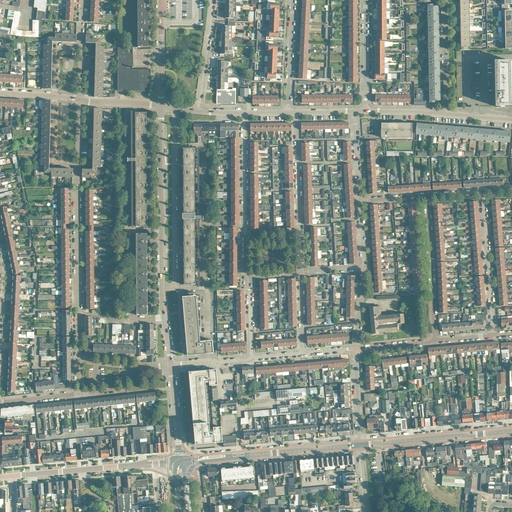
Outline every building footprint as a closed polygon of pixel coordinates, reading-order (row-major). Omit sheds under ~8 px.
[(46,12),(47,0),(46,0),(34,0),(34,8),(37,8),(37,11),(46,12)] [(149,8),(149,5),(148,5),(147,0),(137,0),(137,15),(148,15),(148,8),(149,8)] [(348,0),(349,4),(348,4),(348,8),(356,8),(356,0),(348,0)] [(74,4),(71,4),(71,2),(67,1),(65,1),(64,3),(67,4),(66,7),(71,8),(70,10),(74,10),(74,4)] [(275,4),(275,1),(268,1),(268,4),(270,4),(270,10),(279,10),(279,4),(275,4)] [(309,15),(309,13),(309,9),(310,9),(310,5),(302,5),(302,13),(305,13),(305,14),(302,14),(301,23),(309,23),(309,19),(309,15)] [(432,5),(427,5),(427,23),(438,22),(438,7),(432,7),(432,5)] [(508,10),(508,8),(501,8),(501,11),(501,16),(511,16),(511,11),(508,11),(507,10),(508,10)] [(46,12),(37,11),(36,21),(39,21),(42,21),(42,19),(46,19),(46,12)] [(235,18),(235,12),(225,12),(225,18),(228,18),(228,21),(235,21),(235,18)] [(149,24),(149,21),(148,21),(148,15),(137,15),(137,31),(148,31),(148,24),(149,24)] [(438,38),(438,22),(427,23),(424,23),(424,26),(427,26),(428,38),(438,38)] [(234,26),(235,23),(228,23),(228,26),(221,26),(221,33),(229,33),(232,33),(232,26),(234,26)] [(308,35),(308,33),(308,29),(309,29),(309,25),(301,24),(301,33),(304,33),(304,34),(301,34),(300,43),(308,43),(308,39),(308,35)] [(149,40),(149,37),(148,37),(148,31),(137,31),(137,47),(148,47),(148,40),(149,40)] [(278,38),(278,32),(269,31),(269,37),(266,37),(266,40),(273,41),(273,38),(278,38)] [(44,38),(44,45),(48,45),(48,47),(52,47),(52,42),(55,42),(55,38),(48,38),(44,38)] [(439,54),(438,38),(428,38),(428,54),(439,54)] [(100,39),(99,39),(93,39),(93,43),(96,43),(96,48),(100,48),(100,47),(104,47),(104,44),(100,44),(100,39)] [(277,51),(277,45),(273,45),(273,42),(266,42),(265,51),(268,51),(277,51)] [(307,53),(307,51),(307,47),(308,47),(308,43),(300,43),(300,51),(303,51),(303,52),(300,52),(299,61),(307,61),(307,57),(307,53)] [(52,54),(52,47),(48,47),(48,45),(44,45),(42,45),(42,47),(44,47),(44,52),(48,52),(48,54),(52,54)] [(104,54),(104,47),(100,47),(100,48),(96,48),(96,55),(100,55),(100,54),(104,54)] [(133,68),(133,55),(128,55),(128,47),(121,47),(121,50),(118,50),(118,91),(149,91),(149,70),(133,71),(133,69),(133,68)] [(236,47),(231,47),(229,47),(221,47),(221,54),(224,54),(224,57),(233,57),(233,54),(231,54),(231,50),(236,50),(236,47)] [(52,61),(52,54),(48,54),(48,52),(44,52),(44,54),(44,59),(48,59),(48,61),(52,61)] [(113,54),(104,54),(100,54),(100,55),(96,55),(96,62),(100,62),(100,61),(103,61),(104,56),(113,56),(113,54)] [(439,69),(439,54),(428,54),(428,70),(439,69)] [(52,68),(52,61),(48,61),(48,59),(44,59),(44,62),(43,66),(47,66),(47,68),(52,68)] [(231,62),(231,59),(227,59),(218,59),(218,62),(217,62),(217,69),(225,69),(227,69),(228,69),(228,62),(231,62)] [(103,67),(103,61),(100,61),(100,62),(96,62),(95,69),(99,69),(99,67),(103,67)] [(306,70),(306,69),(307,65),(307,61),(299,61),(299,69),(302,69),(302,70),(299,70),(299,79),(306,79),(306,75),(311,75),(311,70),(306,70)] [(511,61),(496,61),(497,107),(511,106),(511,61)] [(51,75),(52,68),(47,68),(47,66),(43,66),(43,68),(43,73),(47,73),(47,75),(51,75)] [(106,67),(103,67),(99,67),(99,69),(95,69),(95,76),(99,76),(99,74),(103,74),(103,70),(106,70),(106,67)] [(439,85),(439,69),(428,70),(429,85),(439,85)] [(277,75),(276,75),(276,73),(267,73),(264,72),(264,81),(271,82),(271,79),(277,79),(277,75)] [(51,82),(51,75),(47,75),(47,73),(43,73),(43,80),(47,80),(47,82),(51,82)] [(95,76),(95,83),(99,83),(99,81),(103,81),(103,74),(99,74),(99,76),(95,76)] [(375,76),(374,76),(374,80),(379,80),(379,83),(386,83),(386,80),(387,80),(387,74),(384,74),(375,74),(375,76)] [(51,89),(51,82),(47,82),(47,80),(43,80),(43,89),(51,89)] [(103,88),(103,81),(99,81),(99,83),(95,83),(95,90),(99,90),(99,88),(103,88)] [(224,90),(224,83),(217,83),(217,93),(229,93),(229,90),(224,90)] [(439,101),(439,85),(429,85),(429,100),(425,100),(425,102),(434,102),(434,101),(439,101)] [(102,97),(103,88),(99,88),(99,90),(95,90),(95,97),(102,97)] [(235,104),(236,89),(232,89),(232,90),(229,90),(229,93),(217,93),(216,104),(235,104)] [(425,93),(420,93),(420,89),(414,89),(414,105),(425,105),(425,102),(425,100),(425,93)] [(51,101),(43,101),(42,110),(46,110),(46,107),(50,108),(51,101)] [(50,115),(50,108),(46,107),(46,110),(42,110),(42,114),(40,114),(40,117),(42,117),(46,117),(46,115),(50,115)] [(102,118),(102,109),(94,109),(94,116),(98,116),(98,118),(102,118)] [(147,120),(146,120),(146,113),(147,113),(146,113),(135,113),(135,129),(146,129),(146,123),(147,123),(147,120)] [(50,122),(50,115),(46,115),(46,117),(42,117),(42,124),(46,124),(46,122),(50,122)] [(102,125),(102,118),(98,118),(98,116),(94,116),(94,123),(98,123),(98,125),(102,125)] [(50,129),(50,122),(46,122),(46,124),(42,124),(42,131),(45,131),(45,129),(50,129)] [(102,130),(102,125),(98,125),(98,123),(94,123),(94,130),(98,130),(98,132),(104,132),(104,130),(102,130)] [(348,129),(348,123),(342,123),(342,129),(342,136),(342,138),(350,138),(350,133),(345,133),(345,129),(348,129)] [(238,138),(238,124),(220,124),(220,132),(220,138),(232,138),(238,138)] [(432,136),(433,125),(417,124),(416,134),(432,136)] [(201,131),(201,125),(193,125),(193,128),(193,130),(193,134),(201,134),(201,133),(201,131)] [(448,137),(449,127),(433,125),(432,136),(448,137)] [(463,139),(464,128),(449,127),(448,137),(463,139)] [(479,140),(479,129),(464,128),(463,139),(479,140)] [(50,136),(50,129),(45,129),(45,131),(42,131),(42,137),(45,138),(45,136),(50,136)] [(147,136),(146,136),(146,129),(135,129),(135,146),(146,145),(146,139),(147,139),(147,136)] [(494,141),(495,131),(479,129),(479,140),(494,141)] [(101,139),(102,132),(98,132),(98,130),(94,130),(93,137),(98,137),(98,139),(101,139)] [(510,143),(511,132),(495,131),(494,141),(510,143)] [(49,143),(50,136),(45,136),(45,138),(42,137),(41,144),(45,145),(45,143),(49,143)] [(101,146),(101,139),(98,139),(98,137),(93,137),(93,144),(98,144),(98,146),(101,146)] [(49,150),(49,143),(45,143),(45,145),(41,144),(41,151),(45,151),(45,150),(49,150)] [(101,153),(101,146),(98,146),(98,144),(93,144),(93,151),(97,151),(97,153),(101,153)] [(146,152),(146,145),(135,146),(135,155),(135,159),(141,159),(141,161),(146,161),(146,155),(147,155),(147,152),(146,152)] [(194,165),(194,152),(194,148),(183,149),(183,148),(182,148),(182,149),(183,149),(183,155),(182,155),(182,158),(183,159),(183,165),(194,165)] [(49,157),(49,150),(45,150),(45,151),(41,151),(41,159),(45,159),(45,157),(49,157)] [(101,160),(101,153),(97,153),(97,151),(93,151),(93,158),(97,158),(97,160),(101,160)] [(49,164),(49,157),(45,157),(45,159),(41,159),(41,165),(45,166),(45,164),(49,164)] [(101,167),(101,160),(97,160),(97,158),(93,158),(93,165),(97,165),(97,167),(101,167)] [(147,171),(147,168),(146,168),(146,161),(141,161),(141,159),(135,159),(127,159),(127,158),(127,162),(135,162),(135,178),(146,178),(146,171),(147,171)] [(194,181),(194,165),(183,165),(183,172),(182,172),(182,175),(183,175),(183,181),(194,181)] [(147,184),(146,184),(146,178),(135,178),(135,194),(146,194),(146,188),(147,188),(147,184)] [(194,197),(194,181),(183,181),(183,188),(182,188),(182,191),(183,191),(183,197),(194,197)] [(147,201),(146,201),(146,194),(135,194),(135,210),(146,210),(146,204),(147,204),(147,201)] [(183,204),(183,207),(184,207),(184,213),(195,213),(194,197),(183,197),(184,204),(183,204)] [(6,205),(0,206),(0,211),(0,213),(1,214),(7,213),(7,212),(12,211),(11,208),(8,209),(7,207),(6,207),(6,205)] [(147,217),(146,217),(146,210),(135,210),(136,227),(147,227),(147,226),(146,226),(146,220),(147,220),(147,217)] [(183,214),(182,214),(182,218),(182,219),(183,219),(183,220),(184,220),(184,226),(183,226),(183,229),(184,229),(184,236),(195,236),(195,232),(195,219),(197,219),(199,219),(203,219),(203,220),(203,218),(203,216),(202,216),(199,216),(197,216),(195,216),(195,213),(184,213),(183,213),(183,214)] [(511,227),(502,229),(494,229),(494,232),(495,235),(502,234),(502,232),(502,231),(511,230),(511,227)] [(69,236),(66,236),(66,234),(61,234),(59,234),(59,236),(61,236),(61,240),(66,240),(66,242),(69,242),(69,236)] [(147,243),(147,241),(147,234),(136,234),(136,250),(147,250),(147,244),(147,243)] [(195,252),(195,236),(184,236),(184,242),(183,242),(183,246),(184,246),(184,252),(195,252)] [(5,238),(6,239),(7,245),(15,243),(14,241),(13,241),(12,237),(5,238)] [(15,245),(15,243),(7,245),(8,250),(8,251),(15,250),(14,245),(15,245)] [(69,248),(66,248),(66,246),(61,246),(59,246),(56,246),(52,247),(52,250),(56,250),(56,249),(59,249),(59,252),(61,252),(66,252),(66,254),(69,254),(69,248)] [(99,250),(99,247),(94,247),(89,247),(89,249),(86,249),(86,256),(89,256),(89,254),(94,253),(94,250),(99,250)] [(147,260),(147,257),(147,250),(136,250),(136,266),(147,266),(147,260)] [(195,268),(195,252),(184,252),(184,259),(183,259),(183,262),(184,262),(184,268),(195,268)] [(99,260),(96,260),(89,260),(89,261),(86,261),(86,268),(89,268),(89,266),(94,266),(94,262),(103,262),(103,260),(99,260)] [(147,276),(147,273),(147,266),(136,266),(136,283),(147,283),(147,276)] [(195,285),(195,268),(184,268),(184,275),(183,275),(183,278),(184,278),(184,284),(183,284),(183,285),(184,285),(195,285)] [(69,284),(66,284),(66,283),(62,283),(61,283),(57,283),(56,283),(56,285),(62,285),(62,289),(66,289),(66,291),(69,291),(69,284)] [(147,292),(147,289),(147,283),(136,283),(136,299),(147,299),(147,292)] [(62,289),(59,289),(59,291),(62,291),(62,295),(66,295),(66,297),(69,297),(69,291),(66,291),(66,289),(62,289)] [(198,341),(197,306),(197,296),(187,296),(187,293),(185,293),(185,297),(183,297),(183,301),(185,301),(185,304),(183,304),(184,309),(185,309),(185,312),(184,312),(184,316),(185,316),(185,322),(185,324),(185,327),(185,330),(186,330),(186,331),(185,331),(185,337),(186,337),(186,339),(186,343),(187,343),(187,347),(186,347),(187,355),(195,355),(195,353),(198,352),(198,354),(213,353),(212,340),(204,341),(200,341),(199,341),(198,341)] [(148,308),(148,305),(147,305),(147,299),(136,299),(136,315),(147,315),(147,308),(148,308)] [(380,306),(370,307),(373,334),(380,334),(380,332),(399,331),(398,324),(405,323),(404,314),(393,315),(393,313),(391,313),(391,315),(381,316),(380,306)] [(481,318),(477,319),(478,329),(484,328),(484,321),(487,321),(486,314),(481,315),(481,318)] [(228,352),(227,344),(226,340),(224,340),(224,344),(221,345),(221,343),(217,343),(218,350),(221,349),(221,352),(228,352)] [(509,359),(508,343),(501,344),(502,353),(505,353),(506,359),(509,359)] [(213,427),(211,399),(218,398),(217,385),(216,369),(188,372),(194,437),(194,438),(193,438),(193,439),(193,440),(192,440),(192,441),(192,442),(193,442),(193,443),(193,444),(194,444),(194,445),(195,445),(196,445),(197,445),(215,444),(215,443),(222,442),(221,427),(213,427)] [(505,384),(505,372),(497,373),(497,384),(505,384)] [(70,379),(70,374),(63,374),(63,382),(59,383),(58,381),(53,381),(54,383),(54,389),(65,388),(72,388),(72,379),(70,379)] [(309,397),(309,388),(290,389),(288,390),(289,399),(294,398),(294,399),(298,398),(298,396),(305,395),(305,397),(309,397)] [(289,399),(288,390),(284,390),(281,390),(277,391),(275,391),(276,394),(275,394),(276,397),(276,400),(289,399)] [(104,398),(98,399),(99,406),(103,406),(103,409),(104,412),(103,412),(104,422),(106,422),(105,412),(105,409),(105,406),(104,398)] [(236,406),(236,401),(220,402),(220,409),(229,408),(229,407),(236,406)] [(299,413),(298,407),(298,404),(289,405),(289,408),(290,414),(299,413)] [(35,414),(34,405),(25,406),(23,406),(11,407),(9,408),(2,408),(0,410),(0,417),(10,417),(35,414)] [(290,414),(289,408),(289,405),(277,406),(277,408),(277,409),(278,415),(290,414)] [(164,418),(162,410),(157,412),(158,415),(155,416),(156,420),(159,419),(164,418)] [(234,430),(235,417),(223,417),(223,421),(221,421),(221,423),(226,423),(226,427),(221,427),(221,429),(234,430)] [(19,431),(19,427),(5,427),(4,436),(13,435),(13,431),(19,431)] [(146,437),(146,432),(146,427),(145,427),(140,427),(139,427),(140,439),(141,454),(148,454),(146,437)] [(121,456),(120,437),(116,438),(115,431),(115,428),(112,428),(113,431),(115,457),(121,456)] [(250,440),(249,430),(243,430),(243,433),(241,434),(242,437),(243,437),(244,440),(250,440)] [(10,444),(13,444),(22,443),(22,442),(22,437),(21,437),(21,436),(2,437),(2,439),(1,439),(2,443),(2,445),(10,444)] [(236,445),(236,436),(222,437),(223,447),(235,446),(236,445)] [(76,460),(76,453),(76,449),(73,449),(72,443),(77,443),(77,444),(80,444),(80,439),(69,439),(70,443),(70,446),(70,448),(71,461),(76,460)] [(505,450),(504,441),(493,442),(493,447),(489,448),(489,455),(489,458),(495,458),(494,451),(505,450)] [(468,460),(466,445),(456,446),(456,451),(457,456),(459,456),(459,458),(460,459),(461,460),(462,460),(464,461),(468,460)] [(98,458),(97,448),(81,449),(81,460),(98,458)] [(42,463),(42,456),(41,449),(34,450),(35,458),(36,464),(42,463)] [(412,458),(411,450),(395,451),(395,457),(398,457),(398,463),(405,462),(405,464),(405,465),(404,465),(405,471),(403,471),(403,473),(399,473),(399,475),(399,476),(408,478),(407,466),(413,466),(413,463),(412,463),(412,460),(412,458),(413,458),(413,457),(412,458)] [(19,459),(19,455),(19,454),(2,456),(2,454),(0,454),(0,467),(22,465),(21,458),(19,459)] [(314,470),(314,468),(313,459),(312,459),(298,461),(299,471),(300,471),(314,470)] [(293,473),(292,461),(284,462),(282,462),(284,474),(285,474),(293,473)] [(261,476),(258,477),(258,487),(263,487),(267,486),(268,486),(272,486),(272,482),(267,482),(267,475),(266,463),(261,464),(263,480),(261,480),(261,476)] [(243,467),(237,467),(238,480),(238,479),(240,479),(240,480),(251,479),(251,478),(253,478),(253,479),(254,479),(253,466),(246,466),(246,467),(243,467)] [(238,480),(237,467),(230,468),(227,468),(220,469),(221,482),(222,482),(222,481),(224,481),(235,480),(237,480),(238,480)] [(459,475),(459,467),(449,467),(448,474),(459,475)] [(487,480),(486,483),(489,483),(490,483),(490,482),(490,477),(496,478),(496,473),(497,471),(491,471),(488,471),(487,478),(487,480)] [(136,480),(135,475),(123,476),(123,482),(125,482),(125,488),(123,488),(123,494),(131,494),(137,493),(136,488),(136,480)] [(464,488),(465,477),(443,475),(442,486),(464,488)] [(120,482),(119,477),(112,477),(112,478),(111,479),(111,480),(111,481),(112,481),(113,481),(113,487),(116,487),(118,511),(131,511),(131,494),(123,494),(123,488),(120,488),(120,482)] [(150,501),(148,482),(148,479),(136,480),(136,488),(141,488),(141,491),(145,491),(146,496),(137,497),(138,502),(150,501)] [(60,498),(59,482),(53,483),(54,495),(52,495),(52,504),(55,504),(55,499),(57,499),(56,498),(60,498)] [(28,498),(27,485),(21,485),(23,503),(23,509),(23,510),(30,510),(31,510),(30,497),(28,498)]
